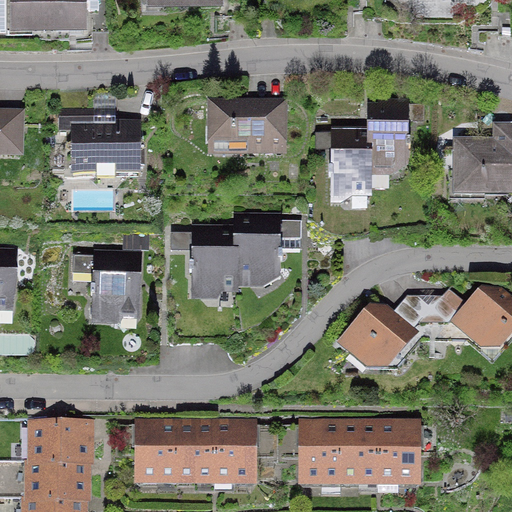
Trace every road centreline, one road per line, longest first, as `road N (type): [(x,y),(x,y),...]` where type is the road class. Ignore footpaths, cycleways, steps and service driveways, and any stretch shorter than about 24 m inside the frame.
road 1 (residential): [(511,259),(412,259),(367,274),(282,357),(230,385),(0,385)]
road 2 (residential): [(511,86),(339,58),(0,74)]
